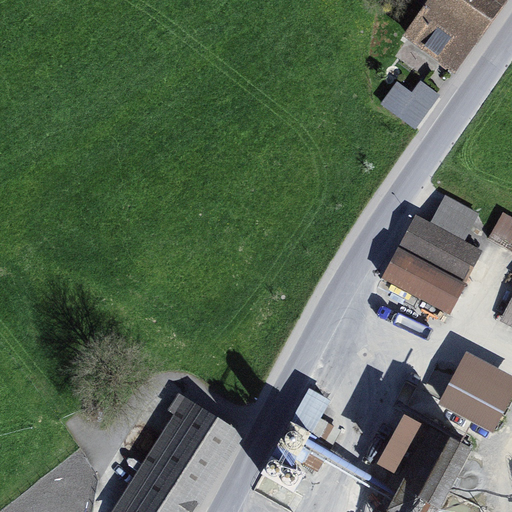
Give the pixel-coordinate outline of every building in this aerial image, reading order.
[(456,73),(506,0),(428,0),(402,36),(456,73)] [(421,83),(413,94),(399,84),(382,106),(416,132),(442,98),(421,83)] [(430,225),(415,217),(382,281),(450,316),(483,252),(465,243),(479,216),(444,199),(430,225)] [(511,231),(496,227),(491,244),(511,250),(511,231)] [(511,298),(499,321),(511,327),(511,298)] [(511,411),(511,377),(465,354),(439,405),(500,436),(511,411)] [(330,402),(309,390),(262,476),(294,495),(303,478),(296,474),(301,463),(318,471),(339,430),(321,420),(330,402)] [(196,511),(245,436),(179,394),(168,412),(174,416),(113,511),(196,511)] [(421,427),(404,419),(376,467),(395,477),(421,427)] [(472,452),(431,430),(398,492),(439,511),(472,452)]
